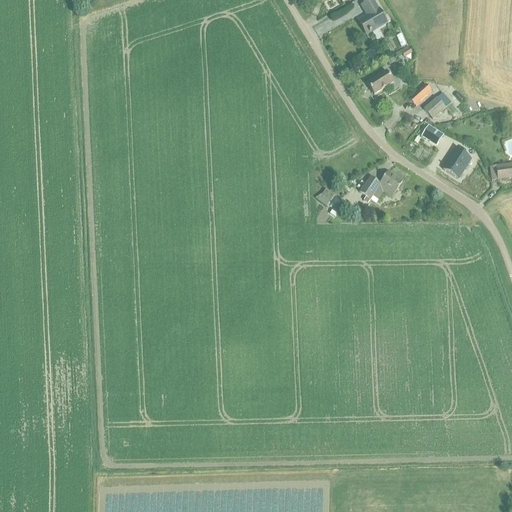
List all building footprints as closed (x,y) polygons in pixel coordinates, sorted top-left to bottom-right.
[(368,15),(356,22),(364,36),(386,23),(389,21),(386,16),(383,18),(378,10),(372,0),(360,7),(363,12),(365,10),(368,15)] [(401,54),(408,50),(407,47),(394,54),(396,57),(401,54)] [(408,50),(401,54),(403,58),(411,54),(408,50)] [(369,63),(377,58),(372,51),(364,56),(369,63)] [(385,72),(366,84),(373,96),(392,84),(385,72)] [(417,92),(408,101),(414,107),(423,98),(431,91),(425,85),(417,92)] [(443,93),(424,110),(433,121),(446,110),(452,117),(457,112),(451,105),(452,104),(443,93)] [(458,93),(454,97),(459,103),(463,100),(458,93)] [(432,138),(440,142),(443,137),(429,128),(422,138),(429,143),(432,138)] [(463,172),(471,160),(456,150),(443,170),(458,180),(463,172)] [(495,166),(489,167),(491,181),(497,180),(511,177),(511,162),(495,166)] [(375,205),(382,193),(392,199),(402,182),(388,173),(379,185),(370,178),(359,193),(365,198),(363,200),(368,204),(370,201),(375,205)] [(326,190),(322,196),(330,202),(334,197),(326,190)]
